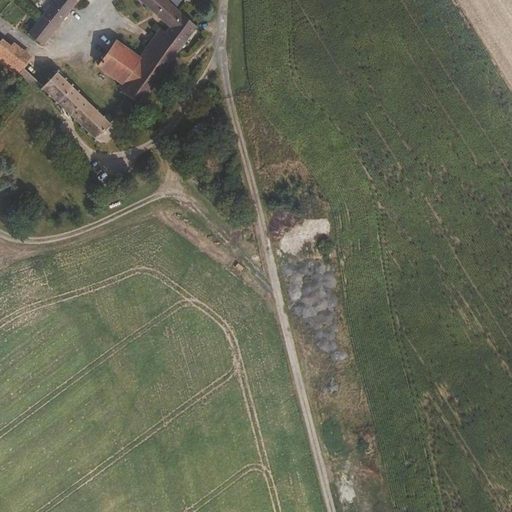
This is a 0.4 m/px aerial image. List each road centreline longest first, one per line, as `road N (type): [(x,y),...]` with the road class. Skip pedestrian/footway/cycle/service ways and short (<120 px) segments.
road 1 (track): [(222,0),(226,90),(331,511)]
road 2 (track): [(222,44),(162,135),(126,158),(88,153),(43,107)]
road 3 (track): [(0,231),(28,240),(63,235),(163,191),(167,174),(153,142)]
road 4 (track): [(167,184),(278,299)]
